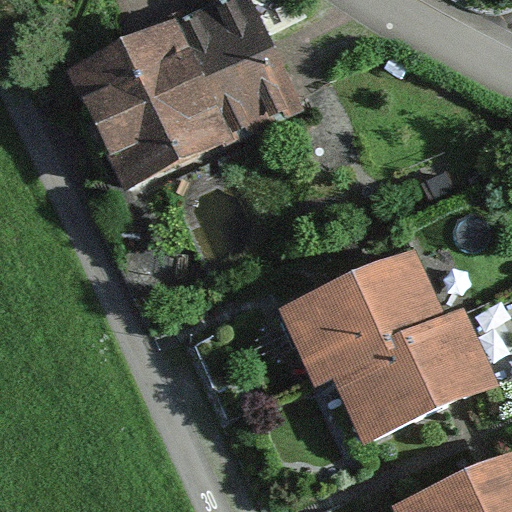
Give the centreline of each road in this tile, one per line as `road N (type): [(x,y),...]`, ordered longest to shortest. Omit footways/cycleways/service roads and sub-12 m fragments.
road 1 (residential): [(213,511),(0,60)]
road 2 (residential): [(388,0),(511,74)]
